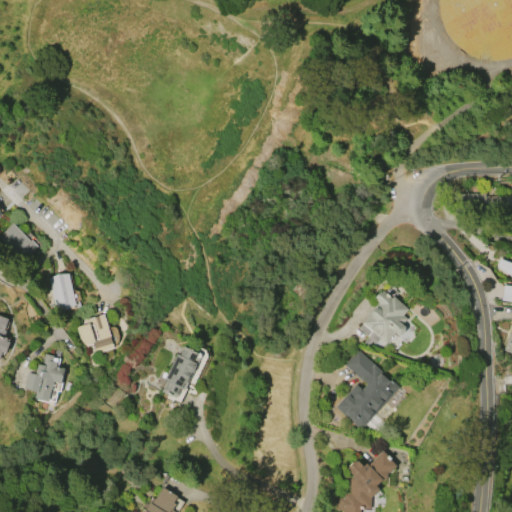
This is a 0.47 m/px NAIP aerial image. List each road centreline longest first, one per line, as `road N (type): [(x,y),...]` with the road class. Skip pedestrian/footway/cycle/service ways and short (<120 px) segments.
road 1 (residential): [(419,198),(400,207),(355,262),(312,342),(302,394),(311,474),(305,511)]
road 2 (tertiary): [(476,511),(485,415),(481,308),(469,274),(427,224),(419,198)]
road 3 (residential): [(0,179),(112,299)]
